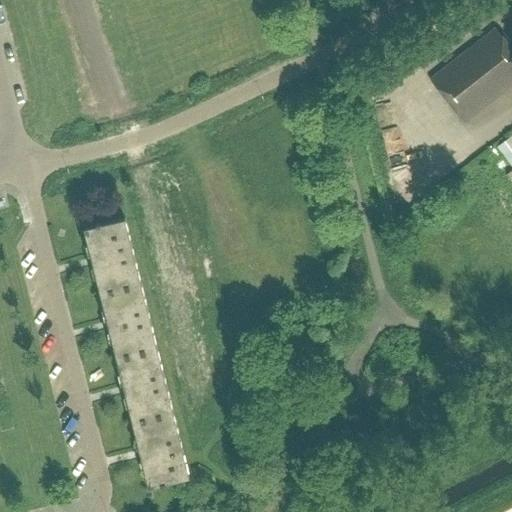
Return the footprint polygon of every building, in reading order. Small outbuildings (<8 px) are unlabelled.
[(429,78),(447,100),(464,122),(511,85),(511,50),(495,27),(447,64),(429,78)] [(84,229),(91,257),(100,293),(142,283),(126,218),(102,224),(101,223),(95,225),(95,226),(84,229)] [(100,293),(107,321),(116,358),(158,347),(142,283),(100,293)] [(116,358),(124,386),(133,422),(174,412),(158,347),(116,358)] [(133,422),(139,449),(149,487),(161,484),(161,485),(167,484),(167,482),(190,476),(174,412),(133,422)]
